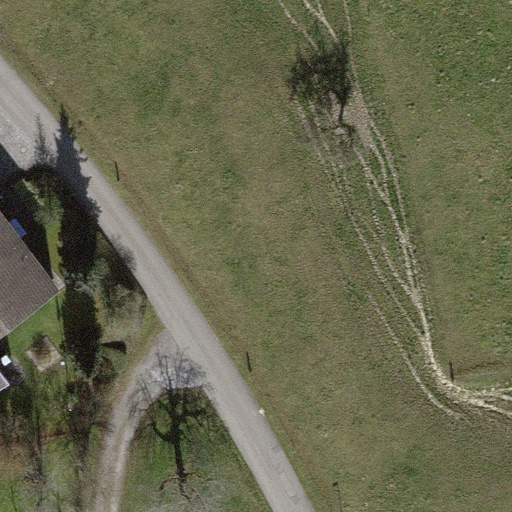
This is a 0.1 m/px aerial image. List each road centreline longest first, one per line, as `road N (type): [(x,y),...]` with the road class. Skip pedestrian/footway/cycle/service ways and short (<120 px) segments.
road 1 (residential): [(0,93),(193,319),(294,511)]
road 2 (track): [(193,319),(121,400),(107,511)]
